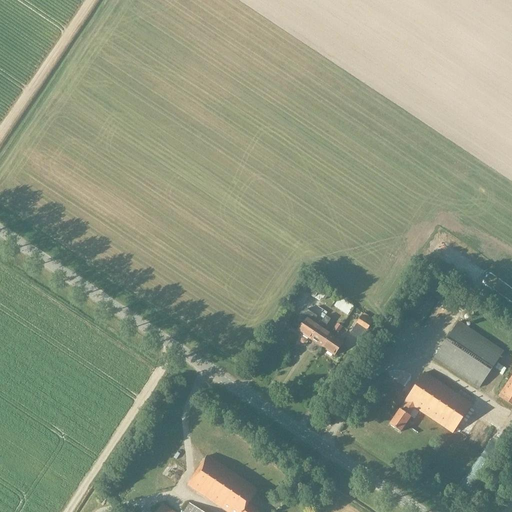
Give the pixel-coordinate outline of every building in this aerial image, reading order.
[(498,250),(450,220),(444,229),(472,247),(472,246),(492,259),(498,250)] [(313,279),(312,280),(304,292),(314,298),(322,285),(313,279)] [(424,303),(433,309),(437,302),(428,297),(424,303)] [(333,307),(343,313),(347,316),(353,307),(340,298),(333,307)] [(317,317),(310,312),(305,309),(303,312),(301,312),(298,317),(298,318),(295,324),(300,327),(297,332),(309,340),(318,327),(314,324),(317,317)] [(325,316),(321,322),(326,325),(330,319),(325,316)] [(362,316),(356,325),(366,332),(372,323),(362,316)] [(458,322),(434,358),(479,389),(503,352),(458,322)] [(342,327),(337,324),(333,330),(330,335),(321,348),(334,356),(343,343),(334,338),(338,333),(342,327)] [(292,337),(296,333),(291,327),(286,331),(292,337)] [(321,348),(330,335),(318,327),(309,340),(321,348)] [(304,346),(308,340),(302,336),(298,342),(304,346)] [(302,345),(292,347),(294,355),(304,352),(302,345)] [(424,373),(399,410),(389,425),(400,433),(410,418),(408,416),(414,408),(452,434),(471,405),(424,373)] [(511,406),(511,376),(498,397),(511,406)] [(163,418),(173,426),(182,417),(171,408),(163,418)] [(154,454),(158,447),(151,443),(147,449),(154,454)] [(257,511),(247,505),(257,491),(207,456),(187,485),(226,511),(257,511)] [(127,484),(132,488),(140,479),(134,475),(127,484)] [(155,511),(174,511),(162,503),(155,511)] [(202,511),(189,503),(182,511),(202,511)]
